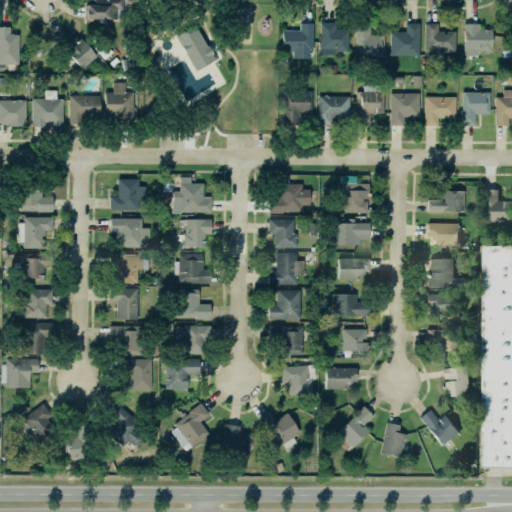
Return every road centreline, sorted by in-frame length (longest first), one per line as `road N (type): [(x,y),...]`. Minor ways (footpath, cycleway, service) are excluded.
road 1 (secondary): [(511,495),(0,493)]
road 2 (residential): [(511,155),(0,153)]
road 3 (residential): [(241,381),(242,153)]
road 4 (residential): [(397,381),(400,156)]
road 5 (residential): [(78,376),(84,155)]
